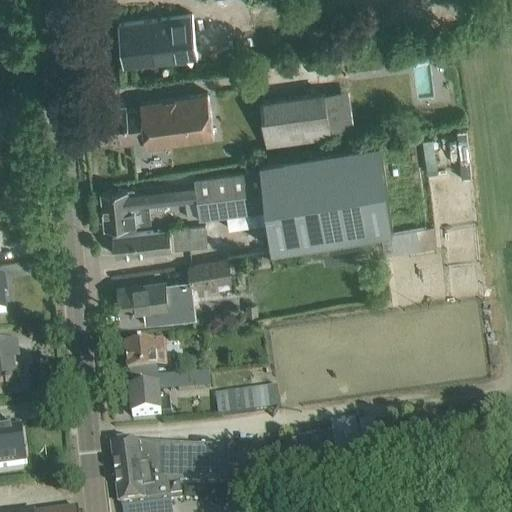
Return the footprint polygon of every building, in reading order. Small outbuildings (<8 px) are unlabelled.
[(198,56),(195,33),(192,12),(119,21),(124,65),(198,56)] [(269,146),(333,136),(327,88),(262,97),(269,146)] [(217,135),(211,92),(141,101),(142,106),(127,108),(127,103),(93,108),(98,141),(123,138),(123,143),(147,139),(147,145),(217,135)] [(150,204),(200,199),(201,216),(269,207),(274,248),(395,229),(381,139),(263,159),(264,166),(196,175),(196,181),(102,191),(106,227),(152,222),(150,204)] [(209,243),(207,224),(113,235),(115,254),(209,243)] [(190,264),(192,285),(239,279),(236,258),(190,264)] [(179,281),(119,289),(122,311),(144,308),(146,324),(184,319),(179,281)] [(258,306),(247,307),(248,317),(258,316),(258,306)] [(156,358),(166,357),(165,343),(126,347),(128,372),(157,370),(156,358)] [(16,384),(10,344),(0,345),(0,388),(10,387),(10,385),(16,384)] [(160,401),(159,390),(180,388),(179,377),(141,381),(142,391),(130,392),(133,418),(171,415),(170,400),(160,401)] [(265,391),(244,393),(247,413),(267,411),(265,391)] [(354,423),(361,452),(380,448),(372,418),(354,423)] [(0,468),(27,464),(22,429),(0,431),(0,468)] [(337,455),(334,435),(286,443),(289,463),(337,455)] [(173,511),(169,479),(177,479),(177,484),(233,486),(234,448),(180,447),(138,444),(138,443),(112,446),(119,505),(122,505),(122,511),(173,511)]
